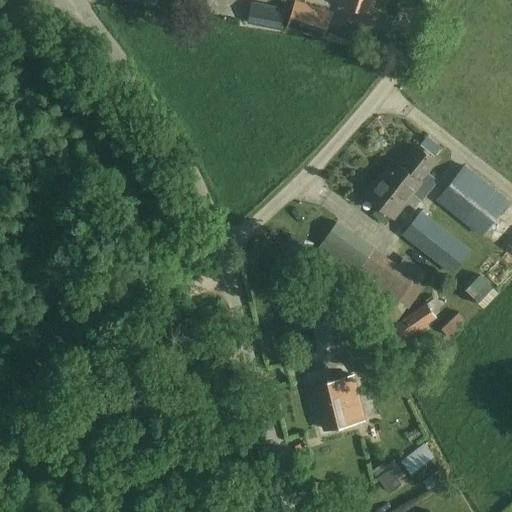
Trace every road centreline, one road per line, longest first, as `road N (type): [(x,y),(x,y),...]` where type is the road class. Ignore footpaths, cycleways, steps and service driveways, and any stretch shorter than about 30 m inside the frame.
road 1 (track): [(430,0),(385,89),(0,472)]
road 2 (unclassified): [(293,511),(205,205),(169,132),(76,0)]
